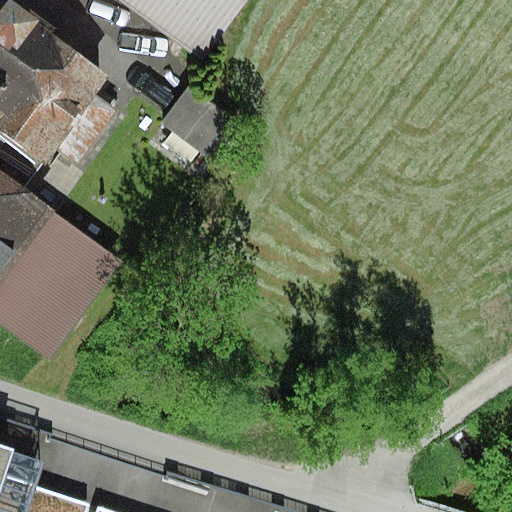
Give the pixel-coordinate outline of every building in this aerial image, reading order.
[(0,0),(0,76),(37,25),(1,0),(0,0)] [(234,0),(116,0),(191,56),(234,0)] [(0,76),(0,320),(53,358),(120,263),(24,195),(57,148),(82,165),(118,114),(93,97),(109,75),(37,25),(0,76)] [(243,129),(190,90),(164,124),(217,164),(243,129)] [(0,442),(0,511),(111,511),(40,489),(49,459),(0,442)]
